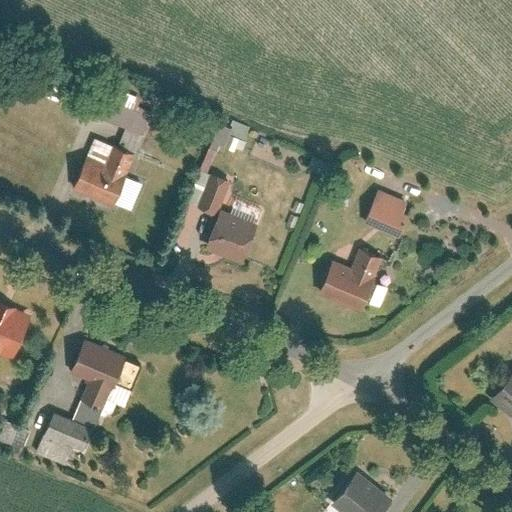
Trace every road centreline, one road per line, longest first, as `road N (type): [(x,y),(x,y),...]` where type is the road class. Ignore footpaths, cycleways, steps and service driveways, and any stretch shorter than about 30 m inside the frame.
road 1 (residential): [(365,377),(0,224)]
road 2 (residential): [(186,511),(365,377)]
road 3 (residential): [(511,495),(365,377)]
road 4 (residential): [(365,377),(511,269)]
